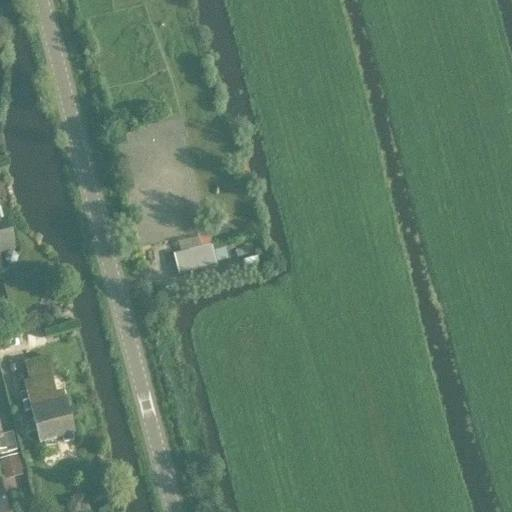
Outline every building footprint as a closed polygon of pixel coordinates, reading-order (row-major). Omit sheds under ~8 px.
[(0,256),(16,253),(7,217),(0,218),(0,256)] [(177,275),(216,267),(211,248),(173,256),(177,275)] [(224,249),(212,251),(215,262),(226,260),(224,249)] [(5,256),(4,261),(9,266),(16,265),(17,258),(13,254),(5,256)] [(30,383),(24,384),(34,423),(32,426),(30,429),(30,433),(30,434),(36,432),(39,445),(45,444),(73,437),(62,394),(56,396),(53,383),(54,379),(49,358),(25,364),(30,383)] [(0,456),(16,453),(12,435),(0,437),(0,456)] [(24,471),(20,455),(0,460),(0,462),(4,481),(22,477),(21,471),(24,471)]
